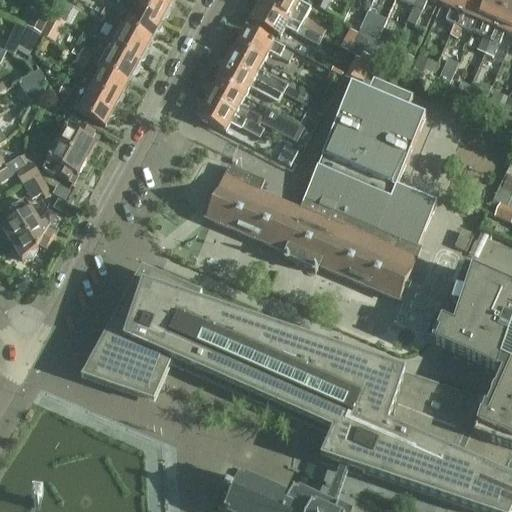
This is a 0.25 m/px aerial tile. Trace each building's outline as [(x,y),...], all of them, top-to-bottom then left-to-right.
[(57,8),(60,0),(47,0),(46,3),(57,8)] [(135,0),(132,7),(163,24),(175,2),(174,2),(170,0),(135,0)] [(289,0),(263,0),(260,7),(313,35),(317,27),(306,21),(311,12),(289,0)] [(323,0),(318,0),(314,10),(325,15),(330,3),(323,0)] [(414,10),(418,0),(396,0),(396,2),(414,10)] [(437,7),(440,0),(418,0),(414,10),(407,26),(408,26),(415,30),(423,14),(427,3),(437,7)] [(444,0),(440,9),(450,13),(445,24),(454,28),(467,0),(444,0)] [(463,32),(464,32),(473,36),(488,0),(467,0),(454,28),(463,32)] [(491,44),(510,1),(507,0),(488,0),(473,36),(481,40),(482,41),(491,44)] [(511,40),(511,2),(510,1),(491,44),(498,48),(500,48),(504,37),(511,40)] [(65,24),(72,12),(63,7),(60,5),(53,18),(65,24)] [(120,28),(151,45),(163,24),(132,7),(120,28)] [(313,35),(260,7),(250,26),(281,42),(286,33),(318,50),(323,41),(312,36),(313,35)] [(101,18),(111,23),(115,15),(105,10),(101,18)] [(359,35),(373,41),(382,21),(368,15),(359,35)] [(362,24),(349,18),(344,29),(357,35),(362,24)] [(50,19),(47,25),(61,33),(65,27),(50,19)] [(44,31),(30,23),(26,29),(41,37),(44,31)] [(109,49),(140,66),(151,45),(120,28),(120,29),(109,48),(109,49)] [(454,28),(449,39),(450,39),(458,43),(463,32),(454,28)] [(29,61),(30,57),(41,38),(28,32),(16,54),(29,61)] [(275,47),(246,32),(238,49),(255,59),(266,64),(270,57),(280,62),(280,61),(285,53),(275,47)] [(348,55),(355,60),(360,62),(363,56),(365,52),(370,43),(358,37),(348,55)] [(386,61),(394,44),(380,38),(373,55),(386,61)] [(482,41),(476,54),(485,57),(491,44),(482,41)] [(491,44),(485,57),(493,61),(498,48),(491,44)] [(97,70),(128,87),(140,66),(109,49),(97,70)] [(255,59),(238,49),(228,66),(227,68),(283,99),(287,90),(283,87),(260,75),(266,64),(255,59)] [(80,55),(78,60),(88,65),(92,57),(82,52),(80,55)] [(285,53),(280,61),(288,66),(293,58),(285,53)] [(360,62),(361,63),(350,83),(361,89),(375,63),(371,61),(363,56),(360,62)] [(413,61),(402,56),(398,66),(409,70),(413,61)] [(84,73),(88,65),(78,60),(76,65),(74,68),(84,73)] [(437,70),(418,62),(414,73),(421,76),(432,81),(437,70)] [(443,72),(438,83),(449,88),(458,68),(448,63),(443,72)] [(283,99),(227,68),(218,84),(246,100),(251,92),(274,104),(278,107),(283,99)] [(86,91),(117,108),(128,87),(97,70),(86,91)] [(34,105),(45,83),(39,74),(19,86),(31,107),(34,105)] [(208,102),(259,131),(261,127),(296,147),(304,132),(267,112),(262,121),(241,110),(246,100),(218,84),(208,102)] [(480,85),(474,100),(481,103),(485,105),(491,91),(480,85)] [(413,103),(374,86),(369,97),(352,90),(322,160),(323,160),(318,170),(299,213),(260,196),(265,185),(229,170),(206,223),(287,258),(285,262),(286,262),(286,263),(286,264),(287,264),(288,264),(288,263),(314,274),(314,275),(314,276),(315,276),(316,276),(316,275),(317,276),(319,271),(399,305),(422,252),(418,251),(437,207),(397,190),(426,122),(409,114),(413,103)] [(62,89),(58,97),(68,102),(72,94),(62,89)] [(117,108),(86,91),(74,113),(77,115),(105,130),(117,108)] [(494,94),(489,106),(503,113),(509,101),(494,94)] [(0,111),(10,105),(3,95),(0,97),(0,111)] [(315,102),(309,112),(318,116),(327,100),(318,95),(315,102)] [(511,102),(509,101),(503,113),(511,116),(511,102)] [(227,137),(227,136),(232,127),(259,142),(264,133),(259,131),(208,102),(198,121),(227,137)] [(26,120),(34,124),(39,113),(32,109),(26,120)] [(322,119),(318,116),(309,112),(299,129),(313,137),(322,119)] [(34,124),(26,120),(20,130),(28,134),(34,124)] [(55,147),(86,164),(95,147),(91,145),(94,138),(78,129),(79,128),(69,123),(65,131),(64,131),(55,147)] [(86,164),(55,147),(46,163),(47,164),(42,173),(52,178),(53,177),(69,185),(73,178),(77,180),(86,164)] [(15,176),(22,188),(40,177),(27,156),(19,161),(25,170),(15,176)] [(0,160),(0,186),(11,180),(4,169),(5,168),(0,160)] [(39,191),(46,187),(40,177),(22,188),(32,203),(41,197),(42,197),(39,191)] [(511,180),(507,178),(501,192),(511,196),(511,195),(511,180)] [(46,202),(53,198),(46,187),(39,191),(42,197),(46,202)] [(53,198),(64,204),(69,195),(58,189),(53,198)] [(22,233),(38,223),(32,213),(31,213),(25,203),(14,210),(16,213),(2,221),(6,228),(2,231),(12,248),(26,239),(22,233)] [(511,212),(501,207),(495,219),(511,226),(511,222),(511,212)] [(79,213),(74,210),(69,220),(74,223),(79,213)] [(41,227),(38,223),(22,233),(26,239),(12,248),(22,264),(33,263),(39,251),(46,254),(57,235),(50,231),(51,230),(45,224),(41,227)] [(461,234),(454,250),(466,255),(473,240),(461,234)] [(202,299),(141,273),(81,383),(154,408),(172,368),(332,438),(320,465),(340,471),(348,474),(460,511),(511,511),(511,294),(465,274),(432,350),(501,381),(490,407),(198,308),(202,299)] [(335,511),(348,474),(340,471),(324,508),(333,511),(335,511)] [(333,511),(324,508),(308,501),(305,499),(293,494),(291,499),(289,505),(243,485),(229,479),(223,494),(222,494),(226,496),(218,511),(333,511)]
